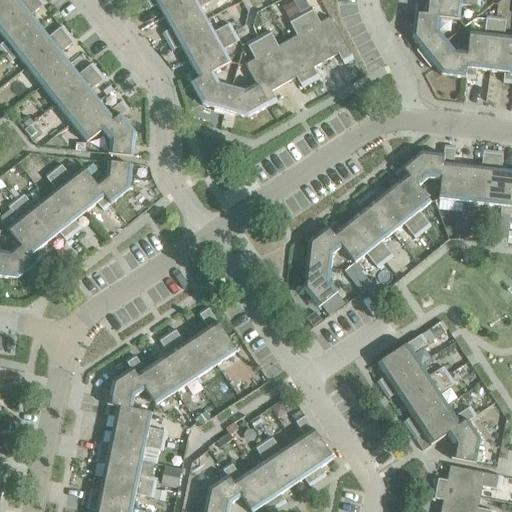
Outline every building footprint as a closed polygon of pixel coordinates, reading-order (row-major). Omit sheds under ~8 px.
[(0,46),(0,52),(3,56),(39,28),(30,17),(44,5),(39,0),(35,0),(0,27),(0,37),(4,43),(0,46)] [(0,0),(0,27),(35,0),(19,0),(18,1),(16,0),(0,0)] [(156,6),(163,18),(195,0),(146,0),(143,2),(148,10),(156,6)] [(161,35),(166,44),(206,22),(199,9),(215,1),(214,0),(195,0),(163,18),(170,31),(161,35)] [(303,0),(296,0),(293,2),(299,15),(308,10),(303,0)] [(414,6),(413,16),(438,19),(438,20),(458,22),(460,7),(478,9),(478,0),(424,0),(424,7),(414,6)] [(299,15),(298,15),(325,62),(337,56),(343,66),(352,61),(329,19),(319,25),(310,9),(308,10),(299,15)] [(296,37),(286,43),(310,85),(318,80),(312,69),(325,62),(298,15),(287,22),(296,37)] [(410,40),(425,58),(445,43),(436,32),(438,20),(438,19),(413,16),(410,40)] [(475,71),(489,73),(495,19),(485,18),(483,36),(468,34),(466,55),(467,55),(464,80),(474,81),(475,71)] [(502,84),(511,85),(511,83),(511,39),(503,38),(505,20),(495,19),(489,73),(503,75),(502,84)] [(179,48),(186,60),(233,34),(229,25),(213,34),(206,22),(166,44),(171,52),(179,48)] [(16,58),(25,69),(68,35),(62,28),(48,39),(39,28),(3,56),(9,64),(16,58)] [(268,32),(256,39),(283,86),(295,79),(301,89),(310,85),(286,43),(277,48),(268,32)] [(185,77),(190,86),(212,74),(230,64),(223,51),(238,42),(233,34),(186,60),(193,73),(185,77)] [(25,69),(40,88),(69,65),(60,54),(74,43),(68,35),(25,69)] [(243,67),(255,87),(255,86),(268,108),(276,103),(270,93),(283,86),(256,39),(245,45),(254,61),(243,67)] [(440,77),(464,80),(467,55),(466,55),(453,53),(445,43),(425,58),(440,77)] [(40,88),(55,107),(98,73),(92,65),(77,76),(69,65),(40,88)] [(55,107),(70,125),(98,103),(90,92),(104,81),(98,73),(55,107)] [(201,107),(224,113),(231,89),(218,85),(212,74),(190,86),(201,107)] [(231,89),(224,113),(247,120),(268,108),(255,86),(255,87),(244,93),(231,89)] [(86,145),(101,133),(100,132),(120,116),(121,117),(128,111),(122,103),(107,114),(98,103),(70,125),(86,145)] [(26,116),(20,122),(26,128),(32,123),(26,116)] [(100,132),(101,133),(108,143),(107,156),(132,159),(135,135),(121,117),(120,116),(100,132)] [(29,128),(24,133),(29,139),(34,134),(29,128)] [(438,201),(462,204),(466,168),(452,166),(454,149),(444,147),(443,157),(444,157),(441,182),(440,182),(438,201)] [(462,204),(486,207),(492,153),(483,152),(481,170),(466,168),(462,204)] [(499,218),(509,219),(511,192),(511,173),(500,172),(502,154),(492,153),(486,207),(500,208),(499,218)] [(427,181),(440,182),(441,182),(444,157),(443,157),(420,154),(401,169),(417,189),(418,188),(427,181)] [(105,178),(95,186),(94,187),(110,206),(129,191),(131,167),(106,164),(105,178)] [(59,165),(52,171),(85,214),(96,205),(102,212),(110,206),(94,187),(95,186),(82,170),(71,179),(59,165)] [(430,204),(418,188),(417,189),(401,169),(393,175),(399,183),(388,192),(422,234),(430,228),(419,214),(430,204)] [(55,191),(44,200),(72,236),(80,230),(74,222),(85,214),(52,171),(44,177),(55,191)] [(13,189),(8,193),(14,201),(20,197),(13,189)] [(414,240),(422,234),(388,192),(377,200),(371,193),(363,199),(392,235),(403,226),(414,240)] [(20,197),(14,201),(48,243),(59,235),(65,242),(72,236),(44,200),(33,209),(22,195),(20,197)] [(381,244),(392,235),(363,199),(356,205),(362,213),(351,222),(384,264),(392,258),(381,244)] [(6,231),(18,247),(19,246),(35,266),(43,260),(37,252),(48,243),(14,201),(6,207),(18,221),(6,231)] [(499,218),(496,245),(506,246),(509,219),(499,218)] [(377,270),(384,264),(351,222),(339,230),(334,223),(326,229),(341,249),(354,265),(366,256),(377,270)] [(331,257),(341,249),(326,229),(307,244),(305,268),(330,270),(331,257)] [(0,279),(16,281),(35,266),(19,246),(18,247),(9,255),(0,253),(0,279)] [(354,266),(344,273),(353,284),(362,277),(354,266)] [(328,284),(330,270),(305,268),(302,291),(317,310),(337,294),(328,284)] [(207,329),(196,337),(215,367),(236,354),(206,308),(197,314),(207,329)] [(314,314),(306,319),(312,328),(320,322),(314,314)] [(442,323),(431,329),(437,339),(444,334),(443,333),(447,330),(442,323)] [(174,330),(165,336),(195,381),(215,367),(196,337),(184,345),(174,330)] [(167,356),(155,364),(175,394),(195,381),(165,336),(157,341),(167,356)] [(376,384),(382,392),(420,367),(412,355),(427,345),(421,336),(376,366),(384,378),(376,384)] [(125,363),(130,371),(131,370),(145,391),(144,392),(155,408),(175,394),(155,364),(144,372),(134,357),(125,363)] [(395,395),(403,407),(448,377),(442,368),(427,378),(420,367),(382,392),(387,400),(395,395)] [(111,383),(106,407),(131,412),(131,411),(134,399),(144,392),(145,391),(131,370),(130,371),(111,383)] [(403,424),(408,432),(446,407),(438,395),(453,385),(448,377),(403,407),(411,419),(403,424)] [(114,418),(111,432),(164,443),(166,433),(148,430),(151,415),(131,411),(131,412),(106,407),(104,416),(114,418)] [(430,448),(446,437),(445,436),(467,422),(467,423),(475,417),(469,409),(454,419),(446,407),(408,432),(413,440),(421,435),(430,448)] [(205,413),(194,420),(199,427),(210,420),(205,413)] [(304,437),(292,445),(317,483),(325,477),(320,469),(333,461),(303,416),(294,422),(304,437)] [(258,417),(249,423),(253,429),(262,423),(258,417)] [(445,436),(446,437),(453,447),(450,461),(475,466),(480,442),(467,423),(467,422),(445,436)] [(233,424),(225,429),(229,436),(237,431),(233,424)] [(99,444),(97,454),(141,463),(144,449),(162,453),(164,443),(111,432),(108,446),(99,444)] [(270,438),(262,443),(292,488),(304,480),(309,488),(317,483),(292,445),(280,453),(270,438)] [(264,464),(252,471),(277,509),(285,504),(280,496),(292,488),(262,443),(254,449),(264,464)] [(104,465),(101,479),(154,490),(156,480),(138,477),(141,463),(97,454),(95,463),(104,465)] [(221,470),(226,478),(227,478),(241,498),(240,499),(248,511),(255,511),(264,507),(267,511),(273,511),(277,509),(252,471),(240,479),(230,464),(221,470)] [(160,486),(178,489),(180,478),(182,470),(164,467),(160,486)] [(434,480),(432,490),(479,500),(481,489),(499,492),(502,479),(449,468),(446,483),(434,480)] [(207,491),(202,511),(228,511),(230,506),(240,499),(241,498),(227,478),(226,478),(207,491)] [(89,491),(87,501),(132,510),(135,496),(152,500),(154,491),(154,490),(101,479),(98,493),(89,491)] [(442,502),(439,511),(485,511),(477,510),(479,500),(432,490),(430,500),(442,502)] [(152,500),(164,503),(166,493),(154,491),(152,500)] [(93,511),(131,511),(132,510),(87,501),(85,510),(93,511)]
